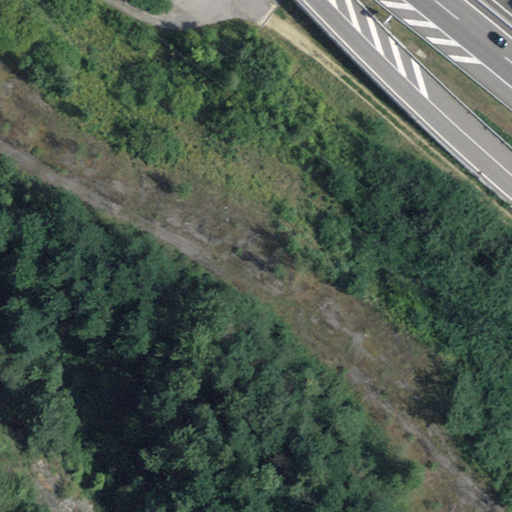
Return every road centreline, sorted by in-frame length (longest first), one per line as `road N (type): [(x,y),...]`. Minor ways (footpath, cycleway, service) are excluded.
road 1 (track): [(255,0),(511,221)]
road 2 (motorway): [(316,0),(511,187)]
road 3 (motorway): [(416,0),(511,76)]
